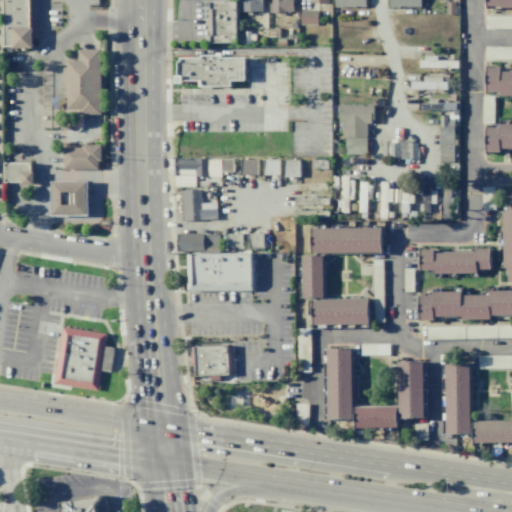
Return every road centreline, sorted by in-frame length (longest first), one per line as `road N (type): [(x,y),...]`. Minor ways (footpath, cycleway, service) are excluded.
road 1 (secondary): [(150,456),(489,511)]
road 2 (secondary): [(511,481),(172,428)]
road 3 (secondary): [(138,0),(139,175),(153,328)]
road 4 (primary): [(172,428),(0,399)]
road 5 (primary): [(0,433),(150,456)]
road 6 (residential): [(0,235),(143,253)]
road 7 (secondary): [(153,328),(139,348),(150,456)]
